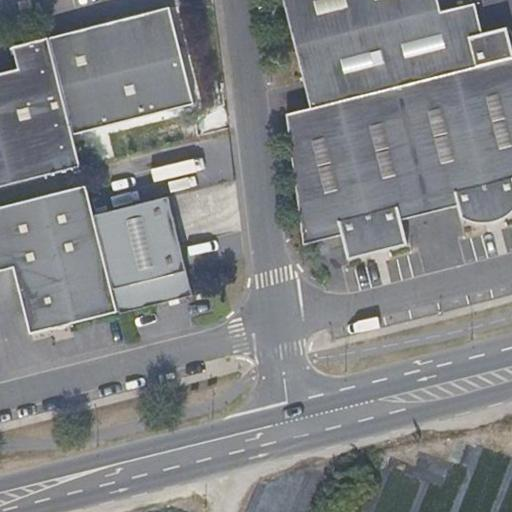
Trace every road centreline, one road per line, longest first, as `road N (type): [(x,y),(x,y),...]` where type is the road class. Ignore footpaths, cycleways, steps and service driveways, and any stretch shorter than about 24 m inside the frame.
road 1 (residential): [(284,321),(232,0)]
road 2 (secondary): [(305,410),(0,485)]
road 3 (residential): [(0,396),(284,321)]
road 4 (secondary): [(42,511),(315,444)]
road 5 (residential): [(511,265),(284,321)]
road 6 (secondary): [(511,357),(305,410)]
road 7 (secondary): [(315,444),(511,387)]
